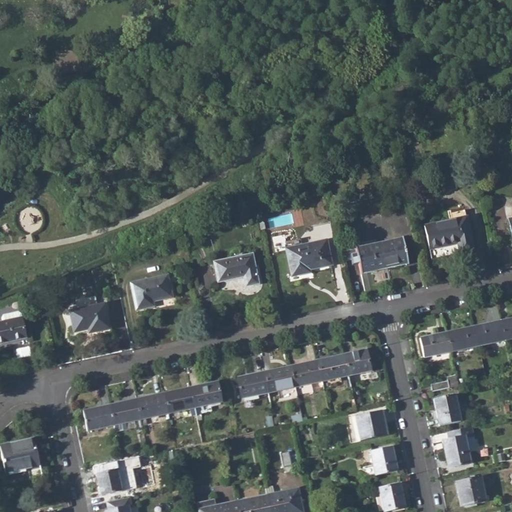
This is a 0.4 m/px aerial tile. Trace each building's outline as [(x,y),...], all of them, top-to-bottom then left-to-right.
[(298,29),(279,24),(276,38),(294,42),(298,29)] [(409,107),(405,97),(394,101),(397,111),(409,107)] [(396,151),(391,129),(383,132),(387,153),(396,151)] [(456,242),(458,252),(473,249),(466,216),(423,225),(428,248),(456,242)] [(355,248),(361,274),(406,265),(400,238),(355,248)] [(285,249),(291,277),(303,275),(302,272),(331,265),(326,240),(285,249)] [(243,276),(245,286),(259,283),(253,254),(214,262),(218,282),(243,276)] [(132,282),(137,309),(155,305),(154,300),(173,296),(168,274),(132,282)] [(70,312),(74,332),(96,327),(97,331),(111,328),(106,305),(70,312)] [(1,319),(2,323),(20,319),(19,314),(18,313),(2,317),(1,319)] [(511,317),(501,320),(505,339),(511,337),(511,317)] [(0,324),(0,345),(28,338),(23,318),(20,319),(2,323),(0,324)] [(474,326),(478,345),(505,339),(501,320),(474,326)] [(447,332),(451,351),(478,345),(474,326),(447,332)] [(420,337),(424,356),(451,351),(447,332),(420,337)] [(345,353),(349,374),(371,369),(366,349),(345,353)] [(317,360),(322,380),(349,374),(345,353),(317,360)] [(291,365),(295,386),(322,380),(317,360),(291,365)] [(264,371),(269,392),(295,386),(291,365),(264,371)] [(237,377),(242,397),(269,392),(264,371),(237,377)] [(191,387),(195,407),(222,401),(218,381),(191,387)] [(430,384),(432,392),(449,388),(447,381),(430,384)] [(164,393),(168,413),(195,407),(191,387),(164,393)] [(137,399),(141,418),(168,413),(164,393),(137,399)] [(434,399),(439,426),(461,421),(455,395),(434,399)] [(143,424),(141,418),(137,399),(110,404),(114,424),(126,422),(137,419),(138,425),(143,424)] [(83,410),(88,430),(114,424),(110,404),(83,410)] [(355,416),(360,440),(387,434),(382,411),(355,416)] [(126,422),(114,424),(116,430),(127,428),(126,422)] [(448,454),(451,467),(471,463),(467,448),(465,438),(473,436),(471,427),(447,432),(448,440),(442,441),(445,455),(448,454)] [(473,436),(465,438),(467,448),(475,447),(473,436)] [(29,468),(31,478),(43,475),(36,439),(1,446),(7,473),(29,468)] [(367,478),(398,471),(393,447),(371,451),(374,465),(364,467),(367,478)] [(97,475),(102,496),(123,491),(118,470),(97,475)] [(456,482),(462,506),(487,501),(481,476),(456,482)] [(380,487),(385,511),(405,507),(400,483),(380,487)] [(268,494),(271,511),(303,511),(298,488),(268,494)] [(238,501),(240,511),(271,511),(268,494),(238,501)] [(129,511),(129,508),(132,507),(130,498),(106,504),(108,511),(129,511)] [(199,511),(240,511),(238,501),(215,505),(214,500),(197,503),(199,511)]
